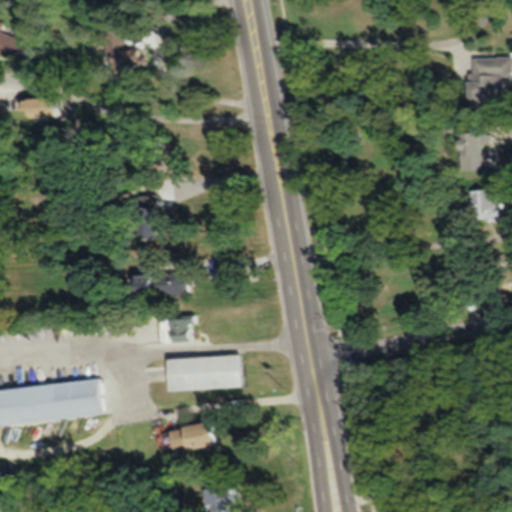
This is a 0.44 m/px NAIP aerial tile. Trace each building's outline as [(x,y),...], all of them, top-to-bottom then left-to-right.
[(0,51),(24,60),(31,41),(4,31),(8,22),(0,18),(0,51)] [(131,73),(150,72),(149,49),(130,50),(130,43),(114,44),(114,66),(131,65),(131,73)] [(511,55),(471,57),(472,110),(506,109),(505,78),(511,77),(511,55)] [(463,172),(488,169),(483,131),(458,134),(463,172)] [(471,189),(471,219),(498,219),(498,189),(471,189)] [(145,296),(196,294),(195,273),(144,274),(145,296)] [(173,348),(175,380),(245,376),(243,344),(173,348)] [(0,390),(0,401),(3,425),(115,413),(111,378),(0,390)] [(230,445),(227,423),(171,430),(173,452),(230,445)] [(216,488),(216,511),(246,511),(246,488),(216,488)]
